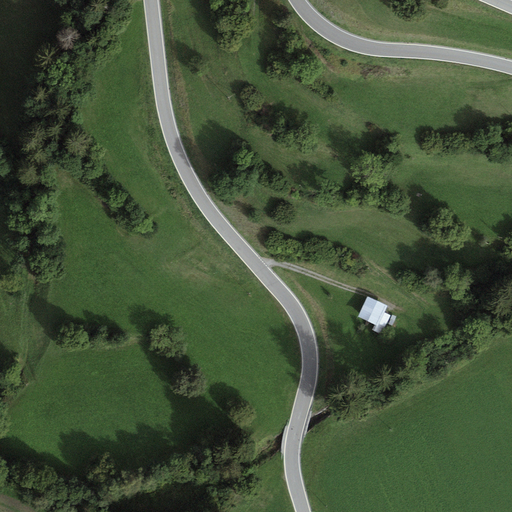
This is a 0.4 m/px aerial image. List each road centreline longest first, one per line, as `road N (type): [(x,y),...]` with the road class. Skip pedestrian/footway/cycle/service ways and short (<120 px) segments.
road 1 (tertiary): [(150,0),(165,114),(183,167),(219,223),(296,312),(307,339),(309,377),(292,463),(303,511)]
road 2 (tertiary): [(511,68),(350,42),(297,0)]
road 3 (track): [(256,265),(280,263),(394,307)]
